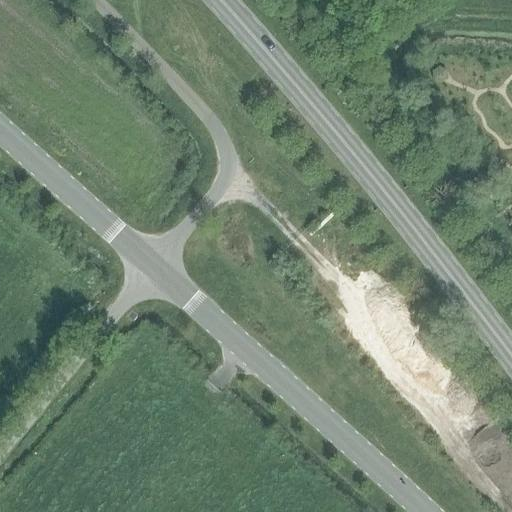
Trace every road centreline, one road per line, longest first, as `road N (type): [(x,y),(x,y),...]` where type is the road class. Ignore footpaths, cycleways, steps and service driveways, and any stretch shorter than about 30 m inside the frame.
road 1 (primary): [(511,362),(318,111),(211,0)]
road 2 (unclassified): [(154,266),(227,172),(225,147),(185,88),(92,0)]
road 3 (unclassified): [(0,449),(154,266)]
road 4 (unclassified): [(154,266),(330,427)]
road 5 (unclassified): [(154,266),(0,129)]
road 6 (unclassified): [(422,511),(330,427)]
